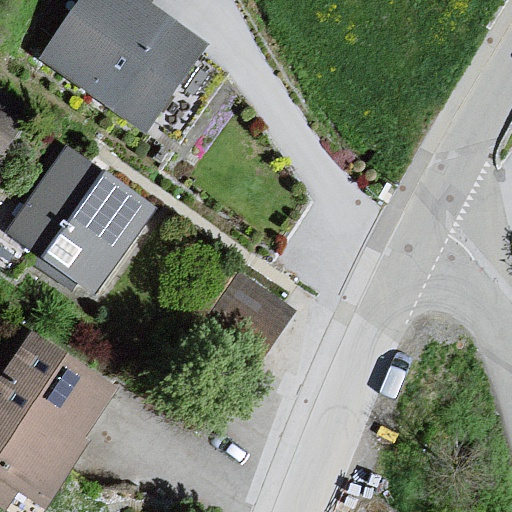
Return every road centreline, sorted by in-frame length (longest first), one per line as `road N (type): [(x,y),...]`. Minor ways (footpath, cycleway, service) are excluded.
road 1 (residential): [(301,511),(422,225)]
road 2 (unclassified): [(511,374),(481,271),(422,225)]
road 3 (residential): [(511,71),(422,225)]
road 4 (unknown): [(244,511),(126,439)]
